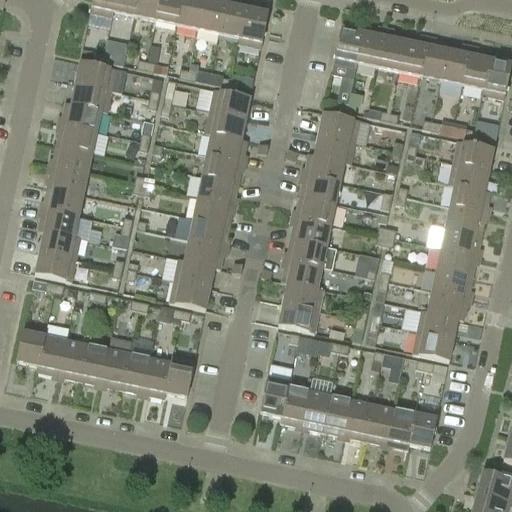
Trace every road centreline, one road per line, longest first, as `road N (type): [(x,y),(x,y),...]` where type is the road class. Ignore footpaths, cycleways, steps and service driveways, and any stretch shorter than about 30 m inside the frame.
road 1 (residential): [(213,465),(259,233)]
road 2 (residential): [(0,232),(45,14)]
road 3 (residential): [(213,465),(0,417)]
road 4 (residential): [(267,200),(307,0)]
road 5 (residential): [(409,511),(213,465)]
road 6 (residential): [(409,511),(458,472),(491,339)]
